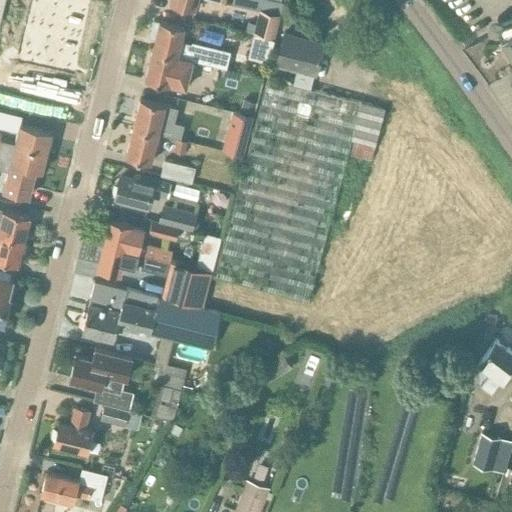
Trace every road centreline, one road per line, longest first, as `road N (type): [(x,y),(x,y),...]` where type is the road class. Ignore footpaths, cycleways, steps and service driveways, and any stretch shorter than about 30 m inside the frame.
road 1 (residential): [(0,503),(100,107)]
road 2 (tertiary): [(511,144),(408,0)]
